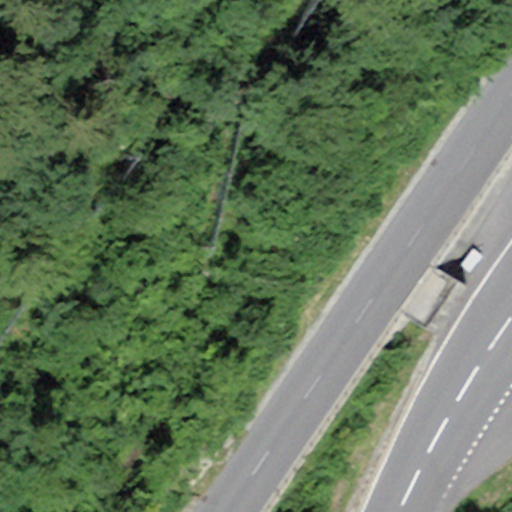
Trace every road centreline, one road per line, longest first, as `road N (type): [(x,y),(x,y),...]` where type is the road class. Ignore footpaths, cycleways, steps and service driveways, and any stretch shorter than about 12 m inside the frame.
road 1 (tertiary): [(233,511),(511,100)]
road 2 (tertiary): [(511,313),(408,511)]
